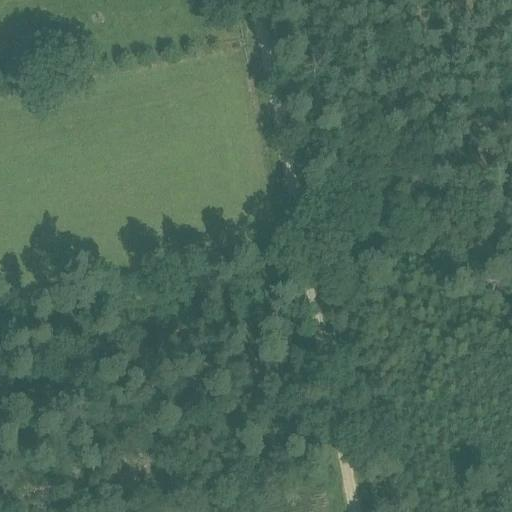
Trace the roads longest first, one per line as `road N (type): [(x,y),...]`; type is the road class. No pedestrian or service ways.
road 1 (track): [(316,304),(0,359)]
road 2 (track): [(356,511),(298,215)]
road 3 (track): [(298,215),(255,0)]
